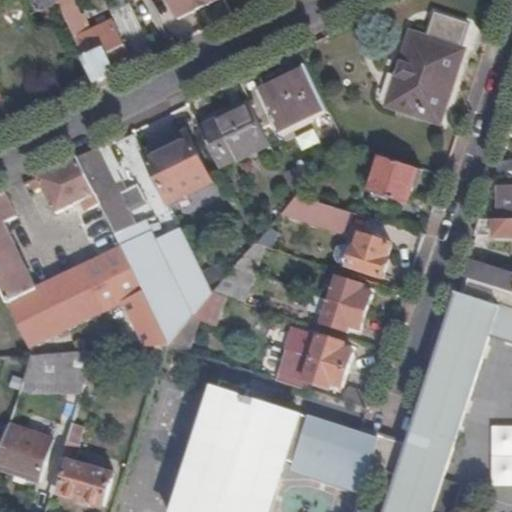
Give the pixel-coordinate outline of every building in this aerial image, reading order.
[(47,22),(63,12),(57,0),(33,0),(41,15),(44,15),(47,22)] [(113,18),(88,30),(74,0),(57,0),(63,12),(98,86),(136,68),(137,67),(113,18)] [(168,0),(179,22),(225,0),(168,0)] [(391,108),(441,125),(466,54),(461,52),(469,27),(437,16),(428,41),(415,37),(391,108)] [(330,110),(311,71),(262,94),(280,133),(330,110)] [(0,111),(8,130),(16,126),(0,91),(0,111)] [(273,145),(256,106),(205,130),(224,168),(273,145)] [(315,129),(297,138),(303,150),(321,142),(315,129)] [(194,136),(151,156),(174,205),(217,185),(194,136)] [(172,347),(173,347),(194,322),(159,247),(143,240),(130,212),(149,203),(142,187),(129,193),(118,169),(122,167),(113,149),(103,154),(102,151),(82,160),(105,207),(126,251),(172,347)] [(82,160),(42,180),(60,217),(86,204),(91,214),(105,207),(82,160)] [(410,208),(423,172),(387,160),(374,196),(410,208)] [(511,165),(505,165),(500,180),(511,179),(511,165)] [(511,192),(504,192),(503,224),(511,223),(511,192)] [(149,349),(170,347),(172,347),(126,251),(40,293),(8,226),(21,220),(10,196),(0,200),(0,279),(36,351),(128,306),(149,349)] [(345,236),(352,215),(303,198),(299,202),(287,216),(345,236)] [(511,295),(511,223),(503,224),(486,223),(480,240),(511,240),(511,276),(472,263),(467,280),(511,295)] [(269,248),(270,248),(280,236),(274,230),(261,245),(269,248)] [(196,319),(217,295),(188,233),(159,247),(194,322),(196,319)] [(353,268),(387,281),(394,263),(391,262),(396,247),(366,237),(361,250),(358,250),(353,268)] [(259,276),(269,248),(261,245),(240,269),(259,276)] [(217,286),(230,280),(224,268),(211,273),(217,286)] [(230,299),(249,305),(259,276),(240,269),(217,295),(230,299)] [(335,303),(370,315),(376,298),(366,295),(368,289),(343,280),(335,303)] [(511,295),(467,280),(442,356),(484,369),(494,339),(511,345),(511,295)] [(220,327),(230,299),(217,295),(196,319),(203,322),(220,327)] [(365,332),(370,315),(335,303),(320,297),(315,311),(330,317),(328,325),(353,334),(355,329),(365,332)] [(173,347),(192,353),(203,322),(196,319),(194,322),(173,347)] [(316,361),(351,373),(357,355),(347,352),(349,347),(316,335),(311,346),(295,341),(291,353),(316,361)] [(149,361),(165,363),(170,347),(149,349),(149,361)] [(102,379),(110,352),(98,353),(85,396),(84,399),(93,403),(96,404),(103,379),(102,379)] [(98,353),(37,358),(25,394),(85,396),(98,353)] [(484,369),(442,356),(424,412),(465,424),(484,369)] [(346,390),(351,373),(316,361),(308,384),(334,392),(336,386),(346,390)] [(232,393),(209,384),(166,511),(272,511),(303,415),(251,399),(253,392),(252,391),(251,393),(234,387),(232,393)] [(370,413),(375,399),(358,393),(356,398),(351,397),(348,405),(370,413)] [(84,399),(56,494),(107,510),(117,476),(78,464),(84,442),(87,430),(93,432),(99,411),(92,408),(93,403),(84,399)] [(456,511),(464,489),(446,482),(465,424),(424,412),(390,511),(456,511)] [(511,426),(493,427),(493,488),(511,487),(511,426)] [(8,444),(0,469),(0,470),(44,486),(58,443),(14,428),(8,444)] [(87,430),(84,442),(89,444),(93,432),(87,430)] [(0,469),(8,444),(0,441),(0,469)]
